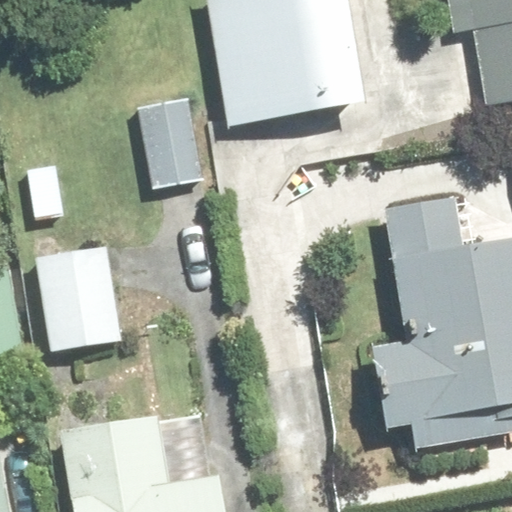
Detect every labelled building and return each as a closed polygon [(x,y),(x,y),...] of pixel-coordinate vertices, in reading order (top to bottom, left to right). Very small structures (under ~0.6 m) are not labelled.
[(308,0),(169,29),(198,169),(337,140),(308,0)] [(511,0),(388,0),(398,75),(437,70),(444,142),(511,135),(511,0)] [(167,146),(112,148),(116,226),(170,224),(167,146)] [(511,159),(477,163),(489,265),(511,262),(511,159)] [(35,198),(0,201),(0,259),(41,256),(35,198)] [(351,240),(369,371),(334,372),(336,449),(379,448),(383,482),(462,472),(458,445),(511,443),(511,366),(504,367),(498,278),(436,282),(429,229),(351,240)] [(82,280),(4,295),(21,388),(99,374),(82,280)] [(34,511),(191,511),(190,503),(140,510),(130,442),(27,457),(34,511)]
